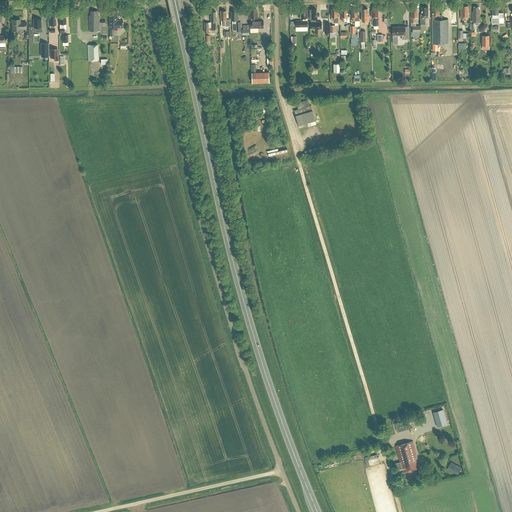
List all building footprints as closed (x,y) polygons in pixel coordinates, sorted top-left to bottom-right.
[(438,44),(448,44),(448,19),(442,19),(442,14),(439,14),(439,6),(432,6),(432,44),(438,44)] [(467,6),(460,6),(460,18),(469,18),(469,7),(467,7),(467,6)] [(492,14),(492,18),(491,18),(491,23),(499,23),(499,18),(503,18),(503,13),(498,13),(498,7),(492,7),(492,14)] [(251,18),(251,21),(250,21),(250,28),(263,28),(263,21),(254,21),(254,18),(257,18),(257,14),(256,14),(256,8),(250,8),(250,13),(250,18),(251,18)] [(303,20),(296,20),(296,27),(308,27),(308,20),(308,18),(307,9),(304,9),(303,9),(303,10),(301,11),(301,14),(300,14),(300,18),(303,18),(303,20)] [(317,19),(317,15),(316,9),(312,9),(310,9),(310,19),(311,19),(311,28),(322,28),(322,22),(316,22),(316,19),(317,19)] [(91,15),(89,15),(90,31),(100,31),(99,16),(98,16),(98,10),(91,11),(91,15)] [(123,21),(118,21),(118,12),(116,12),(116,11),(110,11),(110,28),(123,27),(123,21)] [(212,16),(211,16),(211,21),(211,22),(204,22),(204,33),(211,33),(211,29),(216,29),(215,21),(217,21),(217,17),(216,17),(216,11),(211,12),(212,16)] [(233,20),(233,22),(233,30),(241,30),(240,22),(238,22),(238,21),(238,11),(237,11),(235,11),(231,11),(231,20),(233,20)] [(20,19),(12,19),(12,31),(20,30),(20,29),(26,29),(26,22),(22,22),(22,23),(20,23),(20,19)] [(41,32),(42,31),(42,27),(41,27),(41,19),(33,19),(34,27),(28,27),(28,34),(28,36),(33,36),(33,32),(41,32)] [(411,32),(411,36),(420,36),(420,32),(421,32),(420,26),(415,26),(412,26),(413,32),(411,32)] [(405,27),(393,27),(393,35),(402,35),(402,40),(405,40),(409,39),(409,33),(405,33),(405,27)] [(88,61),(97,60),(97,45),(88,45),(88,61)] [(59,60),(58,49),(49,49),(49,58),(54,57),(54,60),(59,60)] [(269,72),(252,72),(252,83),(269,82),(269,72)] [(298,109),(294,110),(298,126),(316,120),(311,105),(310,106),(308,100),(297,103),(298,109)] [(443,409),(433,412),(437,426),(447,424),(443,409)] [(403,421),(396,423),(398,431),(407,428),(406,423),(403,423),(403,421)] [(413,441),(396,446),(400,462),(397,463),(399,469),(402,468),(406,467),(407,470),(416,468),(416,464),(419,463),(413,441)] [(377,456),(377,454),(369,456),(365,457),(367,465),(369,465),(367,459),(369,459),(369,458),(377,456)]
